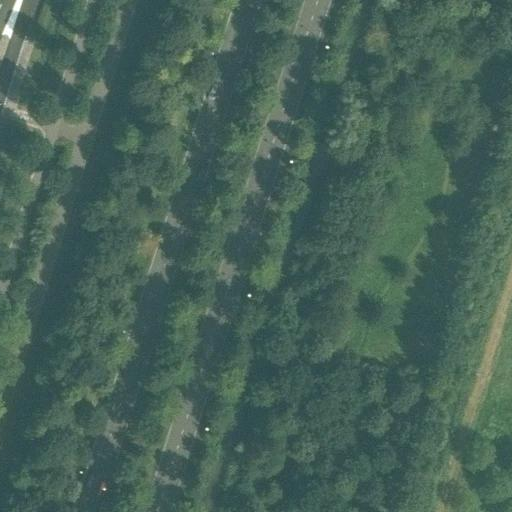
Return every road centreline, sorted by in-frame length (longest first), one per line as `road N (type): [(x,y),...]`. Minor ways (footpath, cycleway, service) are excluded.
road 1 (secondary): [(249,0),(87,511)]
road 2 (secondary): [(157,511),(316,0)]
road 3 (unknown): [(0,464),(146,0)]
